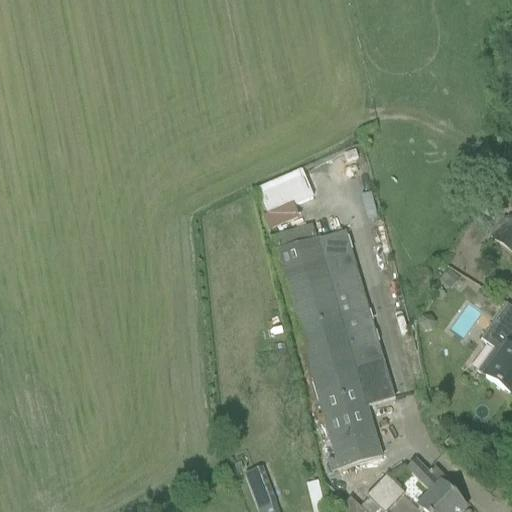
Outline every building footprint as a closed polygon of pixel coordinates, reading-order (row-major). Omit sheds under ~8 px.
[(271,231),(320,211),(303,170),(254,191),(271,231)] [(511,222),(510,221),(505,217),(490,238),(511,254),(511,222)] [(382,458),(367,409),(396,401),(384,363),(346,235),(316,244),(312,231),(311,228),(270,240),(275,256),(337,461),(329,464),(332,474),(343,471),(382,458)] [(439,283),(449,291),(458,281),(448,272),(439,283)] [(418,328),(423,335),(432,334),(436,325),(430,318),(421,320),(418,328)] [(511,353),(511,351),(511,335),(507,332),(495,324),(480,343),(492,352),(476,374),(510,399),(511,396),(511,353)] [(443,446),(451,453),(458,446),(450,439),(443,446)] [(461,454),(457,458),(462,464),(467,459),(461,454)] [(448,482),(435,470),(429,476),(416,462),(407,471),(431,496),(417,509),(420,511),(461,511),(464,510),(442,488),(448,482)] [(387,477),(377,488),(395,506),(405,495),(387,477)] [(323,511),(317,484),(305,487),(311,511),(323,511)] [(377,488),(367,498),(380,510),(381,511),(388,511),(395,506),(377,488)] [(277,511),(272,495),(253,502),(256,511),(277,511)] [(362,511),(349,500),(339,511),(362,511)]
